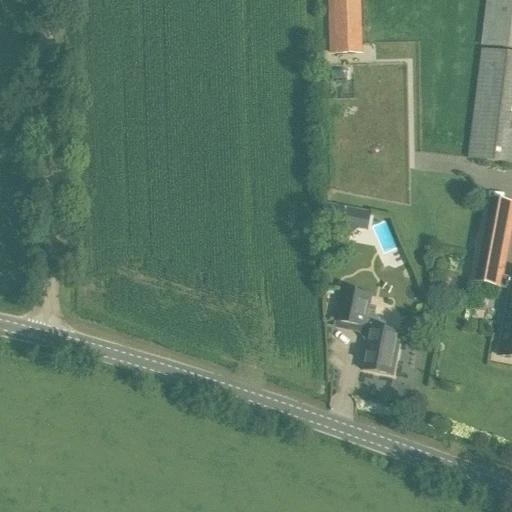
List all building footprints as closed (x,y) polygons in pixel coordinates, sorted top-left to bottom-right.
[(362,0),(329,0),(331,56),(364,55),(362,0)] [(511,0),(490,0),(484,46),(511,49),(511,0)] [(511,54),(484,51),(470,158),(511,163),(511,54)] [(508,267),(511,244),(511,230),(483,226),(477,261),(508,267)] [(511,289),(499,357),(511,359),(511,289)] [(342,290),(336,322),(370,328),(362,370),(393,376),(401,335),(384,331),(385,325),(381,324),(375,315),(377,308),(370,307),(372,297),(342,290)]
